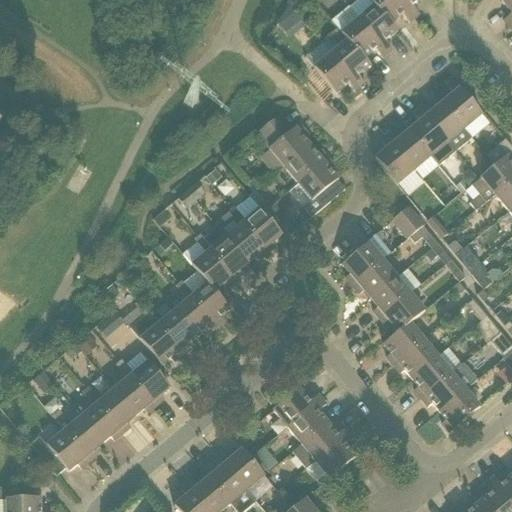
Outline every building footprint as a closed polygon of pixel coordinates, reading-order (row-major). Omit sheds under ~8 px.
[(295,15),(311,1),(310,0),(289,0),(285,4),(288,7),(295,15)] [(396,0),(367,0),(374,8),(375,7),(391,26),(392,25),(402,17),(409,25),(414,21),(396,0)] [(396,0),(414,21),(419,17),(412,8),(422,0),(396,0)] [(507,28),(511,24),(511,0),(505,0),(501,4),(511,16),(503,23),(507,28)] [(387,56),(392,52),(385,43),(397,33),(392,25),(391,26),(375,7),(374,8),(358,21),(387,56)] [(294,15),(290,9),(277,25),(278,27),(294,15)] [(382,60),(387,56),(358,21),(340,35),(340,36),(346,43),(347,43),(363,61),(364,60),(375,52),(382,60)] [(330,56),(360,91),(365,86),(358,78),(370,68),(364,60),(363,61),(347,43),(346,43),(340,36),(340,35),(337,31),(330,37),(340,49),(330,56)] [(313,70),(335,97),(348,87),(354,95),(360,91),(330,56),(313,70)] [(463,131),(481,117),(452,83),(447,88),(453,96),(442,105),(463,131)] [(446,146),(447,145),(455,155),(471,141),(463,131),(442,105),(431,115),(424,107),(418,111),(446,146)] [(430,159),(446,146),(418,111),(413,115),(420,124),(409,133),(430,159)] [(256,136),(270,153),(283,170),(309,148),(303,140),(307,136),(299,127),(292,133),(279,118),(256,136)] [(385,139),(413,173),(430,159),(409,133),(397,143),(390,134),(385,139)] [(387,151),(375,161),(396,187),(413,173),(385,139),(380,143),(387,151)] [(511,153),(511,150),(505,141),(487,156),(496,167),(506,159),(511,153)] [(316,156),(309,148),(283,170),(297,186),(327,161),(320,153),(316,156)] [(476,213),(494,199),(511,183),(511,165),(506,159),(496,167),(493,169),(487,174),(479,181),(480,181),(471,189),(479,197),(469,205),(476,213)] [(311,203),(303,210),(311,220),(330,204),(322,195),(337,182),(330,173),(334,169),(327,161),(297,186),(311,203)] [(493,169),(487,162),(480,167),(487,174),(493,169)] [(462,169),(457,163),(449,169),(454,175),(462,169)] [(221,180),(215,172),(205,180),(211,188),(221,180)] [(247,187),(253,195),(254,195),(255,194),(260,190),(253,182),(247,187)] [(511,183),(494,199),(507,215),(511,210),(511,183)] [(187,193),(196,204),(205,197),(197,186),(187,193)] [(186,212),(196,204),(187,193),(178,201),(186,212)] [(269,210),(257,196),(255,194),(254,195),(253,195),(249,199),(259,211),(260,211),(263,215),(269,210)] [(265,218),(263,215),(260,211),(259,211),(249,199),(235,211),(240,217),(234,222),(240,230),(244,227),(267,256),(276,249),(272,245),(281,237),(265,218)] [(259,263),(267,256),(244,227),(240,230),(234,222),(240,217),(235,211),(233,209),(227,214),(229,216),(215,228),(217,230),(226,240),(225,240),(246,266),(255,259),(259,263)] [(423,229),(407,210),(392,223),(407,241),(409,240),(414,236),(420,231),(422,229),(423,229)] [(153,222),(160,230),(170,221),(164,213),(153,222)] [(432,219),(426,224),(432,232),(438,227),(432,219)] [(296,233),(289,225),(283,230),(289,238),(296,233)] [(420,231),(414,236),(409,240),(413,245),(421,240),(424,244),(430,239),(422,229),(420,231)] [(207,245),(200,250),(204,254),(207,257),(210,255),(234,284),(242,277),(239,272),(246,266),(225,240),(226,240),(217,230),(204,240),(207,245)] [(200,250),(207,245),(204,240),(200,237),(194,242),(195,244),(196,245),(200,250)] [(424,244),(430,251),(436,246),(430,239),(424,244)] [(164,254),(172,247),(167,240),(158,248),(164,254)] [(382,263),(367,246),(342,268),(349,277),(345,280),(352,288),(382,263)] [(442,254),(436,246),(430,251),(431,251),(425,257),(430,263),(436,258),(436,259),(442,254)] [(455,258),(461,253),(455,246),(449,251),(455,258)] [(461,253),(455,258),(461,265),(469,275),(479,267),(480,267),(466,249),(461,253)] [(207,257),(204,254),(189,266),(195,274),(206,287),(207,286),(213,294),(214,293),(222,286),(225,291),(234,284),(210,255),(207,257)] [(143,276),(150,270),(143,261),(135,267),(143,276)] [(396,280),(382,263),(352,288),(359,297),(363,293),(370,301),(396,280)] [(452,277),(458,285),(459,285),(465,280),(451,264),(445,269),(452,277)] [(482,292),(488,287),(483,281),(486,278),(487,276),(486,275),(479,267),(469,275),(482,292)] [(133,285),(142,278),(134,269),(126,276),(133,285)] [(486,278),(491,284),(502,276),(499,272),(491,271),(486,275),(487,276),(486,278)] [(379,321),(410,296),(396,280),(370,301),(377,310),(372,313),(379,321)] [(174,288),(182,297),(188,292),(182,285),(180,283),(174,288)] [(465,292),(459,285),(458,285),(452,290),(459,297),(465,292)] [(207,286),(206,287),(190,300),(191,301),(215,330),(224,323),(220,319),(229,312),(214,293),(213,294),(207,286)] [(120,297),(112,287),(103,294),(111,304),(120,297)] [(489,299),(482,292),(476,297),(483,304),(489,299)] [(424,313),(410,296),(379,321),(386,330),(390,327),(397,335),(409,326),(424,313)] [(173,314),(195,340),(204,333),(207,337),(215,330),(191,301),(187,304),(187,303),(173,314)] [(472,302),(467,307),(480,323),(486,318),(472,302)] [(141,316),(143,318),(129,329),(161,368),(170,361),(174,365),(182,358),(158,329),(154,331),(148,324),(155,319),(147,311),(141,316)] [(505,331),(511,326),(500,313),(494,318),(505,331)] [(187,347),(195,340),(173,314),(159,325),(155,319),(148,324),(154,331),(158,329),(182,358),(191,351),(187,347)] [(126,330),(116,317),(103,328),(113,341),(126,330)] [(494,328),(486,318),(480,323),(481,324),(474,331),(487,346),(489,344),(500,335),(494,328)] [(386,360),(393,368),(423,343),(409,326),(397,335),(382,347),(390,356),(386,360)] [(504,360),(511,353),(511,349),(508,344),(500,335),(489,344),(504,360)] [(87,336),(77,344),(85,352),(94,345),(87,336)] [(437,359),(423,343),(393,368),(400,376),(404,373),(411,381),(437,359)] [(75,347),(65,355),(71,362),(81,354),(75,347)] [(511,374),(511,353),(504,360),(502,362),(511,374)] [(131,378),(156,408),(163,402),(160,398),(169,390),(147,364),(139,354),(124,366),(127,370),(121,375),(127,381),(127,382),(131,378)] [(451,376),(437,359),(411,381),(418,389),(414,393),(420,401),(451,376)] [(115,367),(121,375),(127,370),(124,366),(121,362),(115,367)] [(451,376),(420,401),(427,410),(432,406),(438,414),(464,393),(465,393),(477,383),(463,366),(451,376)] [(42,374),(33,382),(43,394),(52,386),(42,374)] [(135,418),(143,412),(147,416),(156,408),(131,378),(127,382),(127,381),(114,392),(135,418)] [(87,402),(94,397),(88,390),(81,395),(87,402)] [(299,391),(273,413),(287,430),(321,401),(317,397),(309,404),(299,391)] [(122,436),(130,430),(127,425),(135,418),(114,392),(99,404),(94,397),(87,402),(93,409),(94,410),(97,406),(122,436)] [(449,435),(479,410),(465,393),(464,393),(438,414),(445,423),(441,426),(449,435)] [(301,446),(326,425),(317,414),(326,407),(321,401),(287,430),(301,446)] [(81,419),(102,446),(110,439),(113,443),(122,436),(97,406),(94,410),(93,409),(81,419)] [(81,419),(71,427),(58,412),(51,418),(58,426),(54,429),(60,437),(64,434),(89,464),(97,457),(93,453),(102,446),(81,419)] [(315,463),(349,435),(345,430),(336,437),(326,425),(301,446),(292,454),(305,471),(315,463)] [(29,447),(56,479),(65,471),(68,475),(77,467),(80,471),(89,464),(64,434),(60,437),(46,448),(39,439),(29,447)] [(315,463),(329,481),(355,460),(345,447),(353,440),(349,435),(315,463)] [(263,478),(242,452),(229,462),(223,454),(217,458),(246,493),(246,492),(263,478)] [(208,480),(230,506),(235,511),(246,511),(256,504),(246,492),(246,493),(217,458),(212,463),(219,471),(208,480)] [(511,477),(500,487),(494,479),(489,483),(511,510),(511,477)] [(205,511),(222,511),(230,506),(208,480),(196,490),(189,482),(184,486),(205,511)] [(490,495),(479,505),(485,511),(511,511),(511,510),(489,483),(483,487),(490,495)] [(186,499),(174,509),(176,511),(205,511),(184,486),(179,490),(186,499)] [(40,511),(40,500),(24,501),(23,489),(0,490),(0,511),(40,511)] [(287,496),(281,490),(277,494),(282,500),(287,496)] [(320,511),(316,507),(312,511),(304,502),(291,511),(320,511)]
